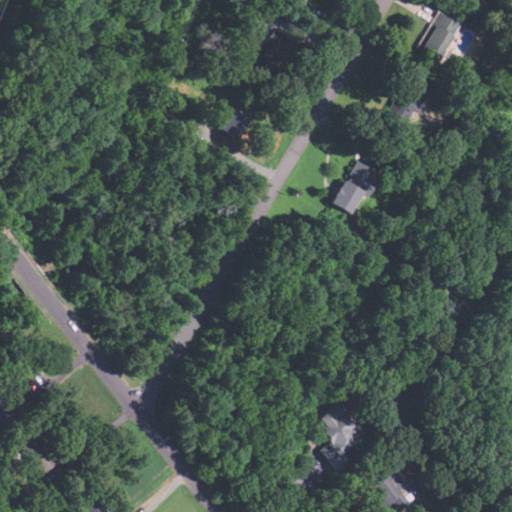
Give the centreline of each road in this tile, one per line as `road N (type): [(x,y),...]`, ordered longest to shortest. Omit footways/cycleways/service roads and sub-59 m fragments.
road 1 (residential): [(384,0),(136,412)]
road 2 (residential): [(61,319),(217,511)]
